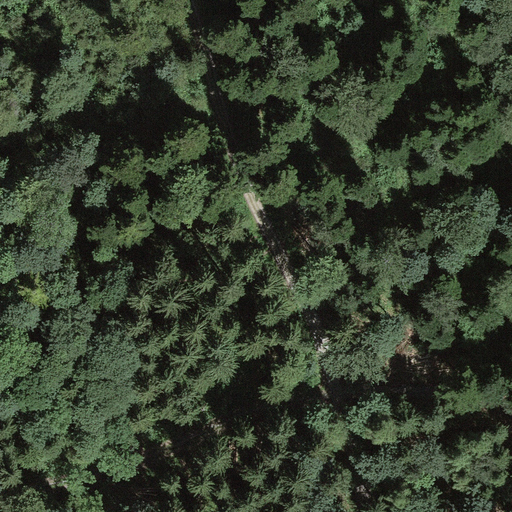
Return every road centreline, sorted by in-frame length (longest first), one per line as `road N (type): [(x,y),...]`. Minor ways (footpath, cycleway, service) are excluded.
road 1 (track): [(371,511),(328,351),(254,201),(187,0)]
road 2 (track): [(0,493),(151,455),(246,411),(317,393),(419,387),(511,411)]
